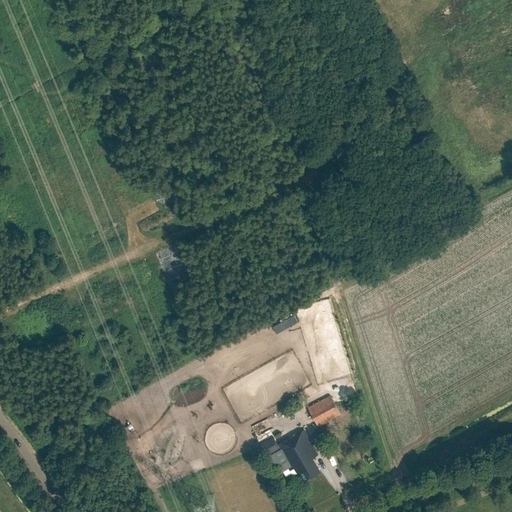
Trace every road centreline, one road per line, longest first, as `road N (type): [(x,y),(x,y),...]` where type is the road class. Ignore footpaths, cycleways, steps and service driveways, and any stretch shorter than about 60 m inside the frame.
road 1 (residential): [(368,511),(511,455)]
road 2 (unclassified): [(85,511),(49,492),(0,413)]
